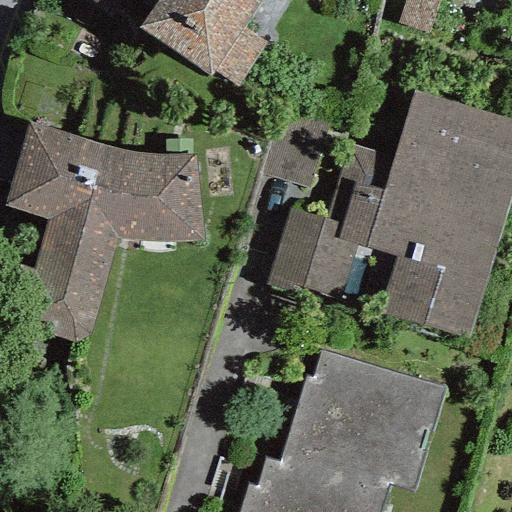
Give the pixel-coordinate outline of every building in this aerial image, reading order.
[(86,0),(209,79),(214,74),(237,88),(267,43),(245,28),(261,0),(86,0)] [(511,189),(511,123),(413,91),(392,156),(348,144),(327,219),(288,209),(262,286),(299,296),(300,289),(341,300),(357,246),(395,258),(378,318),(464,340),(511,189)] [(281,110),(260,175),(307,189),(327,125),(281,110)] [(123,152),(28,123),(5,205),(48,220),(33,269),(15,265),(0,312),(0,321),(73,343),(91,334),(116,239),(146,243),(173,243),(202,239),(194,158),(163,157),(123,152)] [(443,388),(320,353),(313,379),(304,377),(280,463),(384,493),(388,482),(414,490),(443,388)] [(378,511),(384,493),(280,463),(265,458),(257,487),(246,484),(237,511),(378,511)]
